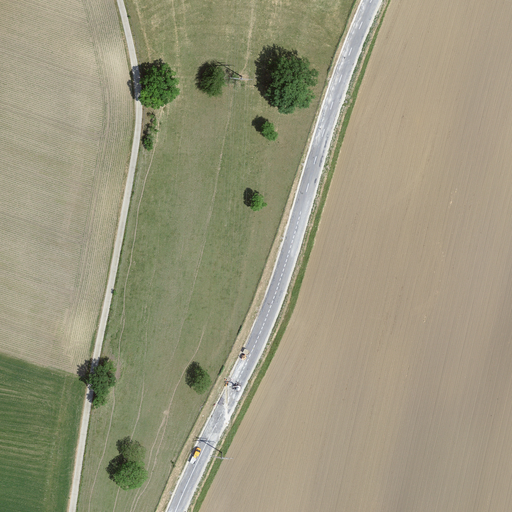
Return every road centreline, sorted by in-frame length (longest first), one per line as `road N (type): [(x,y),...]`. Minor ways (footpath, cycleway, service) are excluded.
road 1 (secondary): [(374,0),(262,329),(174,511)]
road 2 (unclassified): [(119,0),(135,69),(137,139),(73,511)]
